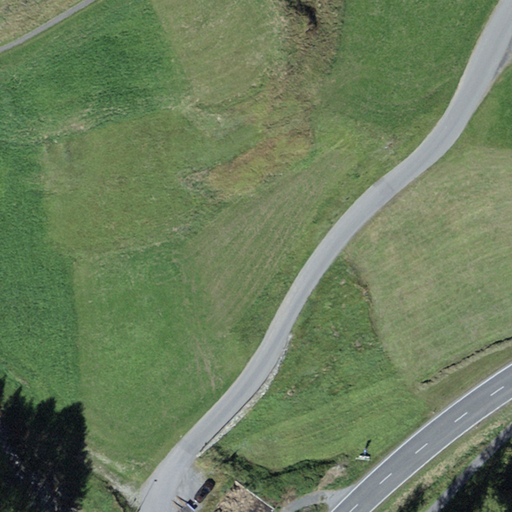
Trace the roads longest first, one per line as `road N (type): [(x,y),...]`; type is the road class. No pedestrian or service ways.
road 1 (unclassified): [(154,511),(161,478),(251,384),(301,288),(350,219),(425,158),(467,107),(511,9)]
road 2 (secondary): [(351,511),(396,465),(511,377)]
